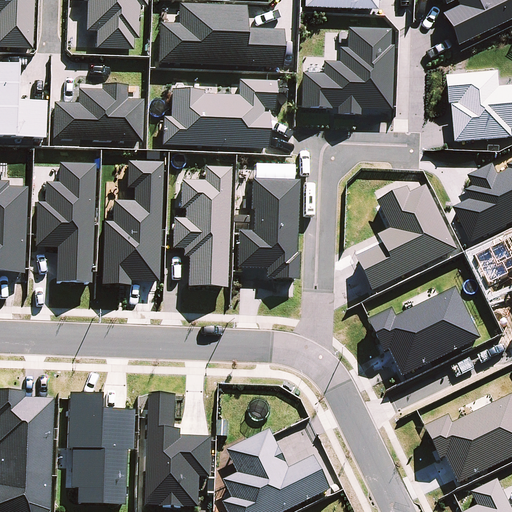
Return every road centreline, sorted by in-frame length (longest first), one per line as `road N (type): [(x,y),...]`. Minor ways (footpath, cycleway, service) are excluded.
road 1 (residential): [(0,335),(281,344),(319,362)]
road 2 (residential): [(319,362),(325,154),(409,159)]
road 3 (residential): [(319,362),(398,511)]
